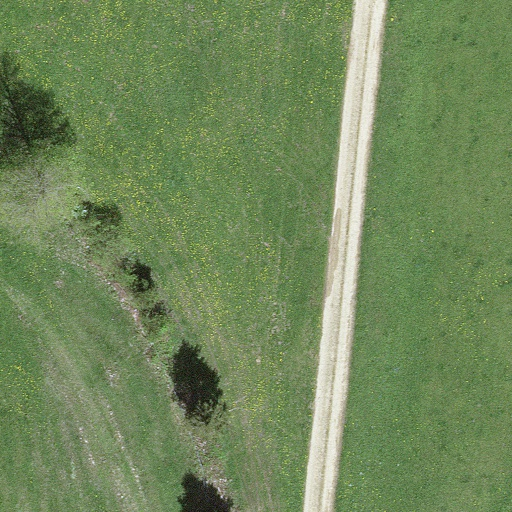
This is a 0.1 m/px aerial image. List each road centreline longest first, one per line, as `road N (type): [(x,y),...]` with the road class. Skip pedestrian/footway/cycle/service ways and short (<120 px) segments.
road 1 (track): [(322,511),(375,0)]
road 2 (track): [(135,511),(58,354),(0,276)]
